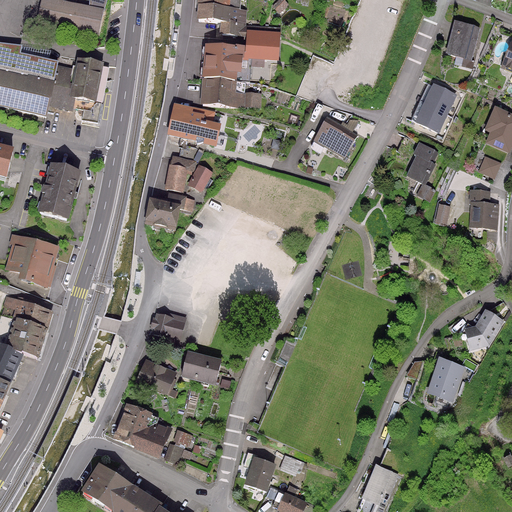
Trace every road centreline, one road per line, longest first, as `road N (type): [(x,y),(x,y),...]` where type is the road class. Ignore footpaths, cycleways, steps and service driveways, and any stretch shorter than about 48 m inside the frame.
road 1 (residential): [(439,0),(387,119),(251,371),(220,502)]
road 2 (residential): [(186,0),(140,228),(150,293),(94,446)]
road 3 (residential): [(511,234),(495,288),(448,314),(403,373),(380,439),(335,511)]
road 4 (primary): [(114,158),(66,339),(0,474)]
road 5 (primary): [(136,0),(114,158)]
road 6 (residential): [(220,502),(94,446)]
